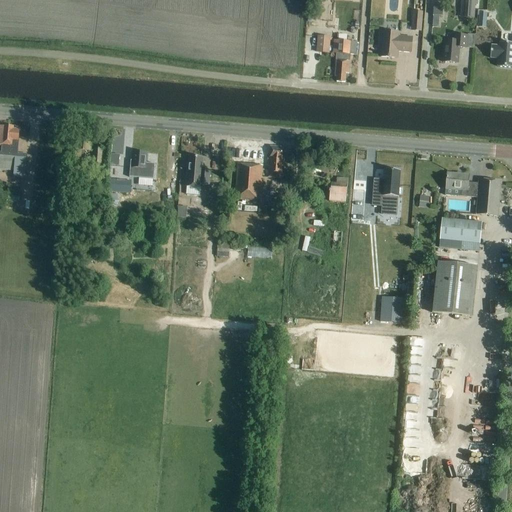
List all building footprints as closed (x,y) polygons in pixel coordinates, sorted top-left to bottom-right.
[(446,0),(446,24),(455,24),(455,0),(446,0)] [(460,0),(459,18),(474,19),(475,6),(477,6),(477,0),(460,0)] [(432,16),(442,17),(442,5),(432,4),(432,16)] [(410,32),(421,32),(422,13),(412,12),(410,32)] [(479,13),(478,28),(486,28),(487,14),(479,13)] [(379,58),(397,59),(398,52),(410,54),(412,39),(399,38),(399,34),(381,33),(379,58)] [(453,42),(444,41),(443,63),(457,64),(459,48),(466,49),(467,37),(454,36),(453,42)] [(315,53),(329,54),(330,38),(316,37),(315,53)] [(353,57),(353,55),(355,56),(356,43),(333,41),(332,54),(333,54),(333,55),(336,56),(335,77),(336,78),(336,83),(345,83),(345,75),(348,75),(349,57),(353,57)] [(491,46),(490,58),(498,59),(497,67),(511,68),(511,44),(499,43),(499,47),(491,46)] [(440,72),(440,47),(429,46),(429,72),(440,72)] [(0,169),(5,170),(14,171),(13,178),(25,179),(27,156),(17,155),(18,149),(19,130),(13,129),(13,127),(8,126),(4,126),(0,125),(0,145),(2,146),(1,153),(0,152),(0,169)] [(91,134),(76,132),(75,149),(68,148),(67,158),(83,160),(84,152),(90,152),(91,134)] [(284,149),(270,148),(268,179),(282,180),(284,149)] [(102,149),(94,149),(91,186),(101,187),(102,167),(101,166),(102,149)] [(131,161),(129,177),(139,178),(153,179),(155,164),(146,163),(146,154),(132,153),(132,161),(131,161)] [(187,165),(186,180),(185,188),(202,189),(202,186),(208,186),(209,172),(202,171),(203,159),(189,157),(188,165),(187,165)] [(378,161),(365,161),(365,178),(379,178),(378,161)] [(260,201),(262,166),(237,164),(234,199),(260,201)] [(374,185),(373,206),(382,207),(383,197),(398,198),(400,171),(384,170),(383,186),(374,185)] [(447,174),(445,190),(458,191),(458,197),(477,198),(476,215),(498,217),(501,182),(478,180),(478,187),(468,186),(468,176),(447,174)] [(347,179),(336,178),(336,184),(331,184),(330,201),(345,203),(347,179)] [(110,192),(130,194),(131,181),(111,180),(110,192)] [(8,185),(7,196),(18,197),(20,187),(8,185)] [(114,202),(115,195),(95,193),(94,200),(114,202)] [(420,197),(419,209),(427,210),(429,198),(420,197)] [(161,212),(160,222),(170,223),(170,212),(161,212)] [(393,229),(393,212),(384,212),(384,229),(393,229)] [(479,252),(482,223),(442,219),(439,248),(479,252)] [(334,232),(333,243),(342,244),(343,233),(334,232)] [(229,246),(229,244),(217,243),(217,252),(229,253),(229,251),(229,246)] [(432,313),(472,318),(477,268),(437,263),(432,313)] [(403,299),(382,298),(380,322),(402,324),(403,299)] [(404,361),(404,351),(401,351),(402,343),(395,343),(394,361),(404,361)] [(392,380),(403,380),(403,363),(398,363),(397,369),(392,368),(392,380)] [(472,384),(458,383),(458,394),(470,395),(470,391),(479,392),(479,386),(472,386),(472,384)] [(411,409),(420,412),(425,394),(416,392),(411,409)] [(465,447),(467,441),(449,438),(448,445),(465,447)] [(465,449),(464,463),(473,463),(474,450),(465,449)] [(404,510),(407,511),(419,511),(422,507),(410,500),(404,510)]
